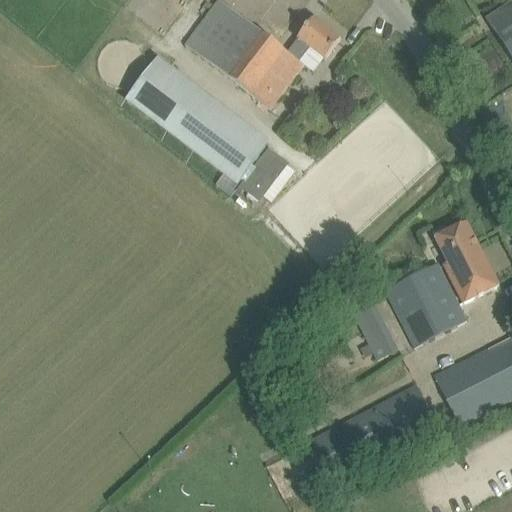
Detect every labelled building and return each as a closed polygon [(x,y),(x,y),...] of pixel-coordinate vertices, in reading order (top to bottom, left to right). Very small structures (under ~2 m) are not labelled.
[(288,55),(219,3),(186,47),(270,112),(304,68),(300,64),(310,51),(325,62),(341,41),(314,21),(288,55)] [(511,4),(486,22),(511,61),(511,4)] [(238,187),(270,143),(156,60),(124,105),(238,187)] [(268,151),(238,190),(242,193),(259,206),(266,197),(287,170),(289,167),(268,151)] [(467,225),(435,241),(448,266),(444,268),(463,306),(499,288),(467,225)] [(414,350),(467,324),(438,266),(385,293),(414,350)] [(366,296),(348,305),(377,362),(395,353),(366,296)] [(460,428),(511,401),(511,340),(435,380),(460,428)] [(417,389),(312,443),(332,481),(437,427),(417,389)] [(284,459),(271,467),(286,495),(300,488),(284,459)]
